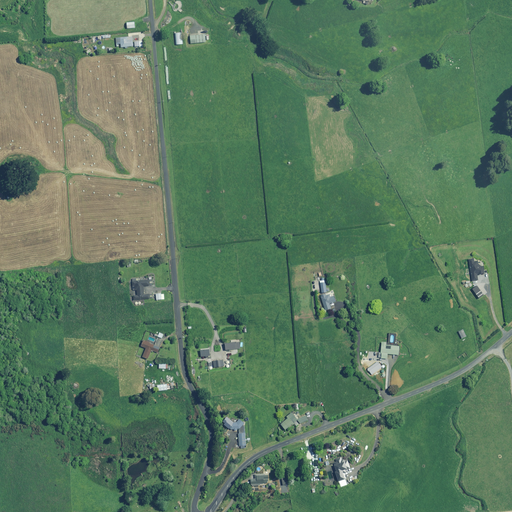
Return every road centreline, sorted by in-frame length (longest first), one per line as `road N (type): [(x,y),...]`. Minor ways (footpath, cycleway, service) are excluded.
road 1 (unclassified): [(195,511),(212,440),(181,356),(149,0)]
road 2 (unclassified): [(210,511),(254,457),(450,376),(511,330)]
